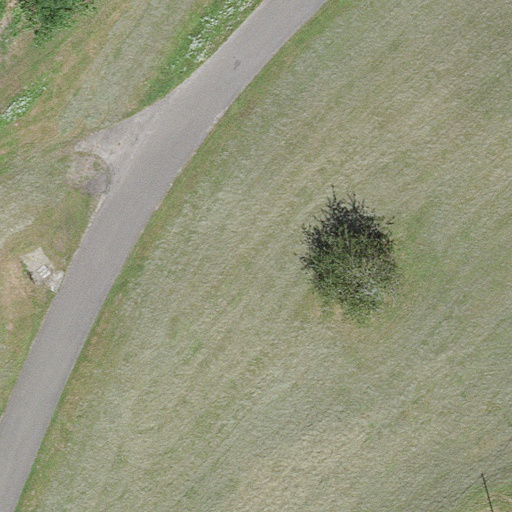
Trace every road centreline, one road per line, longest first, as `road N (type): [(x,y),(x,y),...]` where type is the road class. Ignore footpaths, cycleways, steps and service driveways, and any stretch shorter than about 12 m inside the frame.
road 1 (unclassified): [(289,0),(155,134),(75,289),(0,502)]
road 2 (track): [(155,134),(76,149),(0,187)]
road 3 (track): [(76,0),(0,99)]
